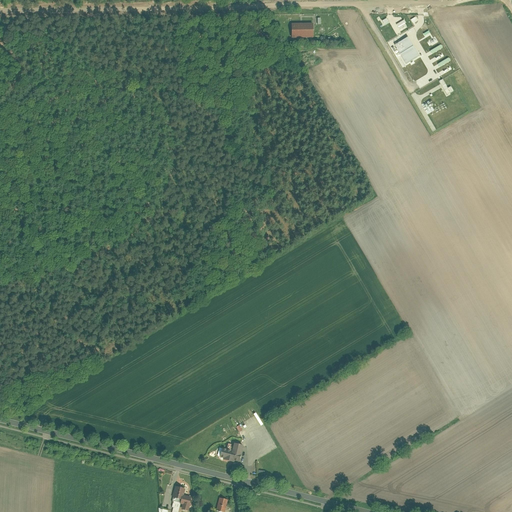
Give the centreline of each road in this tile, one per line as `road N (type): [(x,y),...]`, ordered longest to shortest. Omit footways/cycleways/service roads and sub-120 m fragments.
road 1 (track): [(468,0),(0,11)]
road 2 (tertiary): [(0,419),(235,479)]
road 3 (tertiary): [(235,479),(364,511)]
